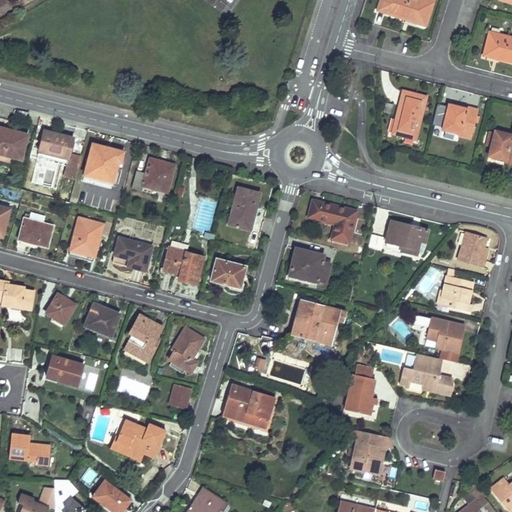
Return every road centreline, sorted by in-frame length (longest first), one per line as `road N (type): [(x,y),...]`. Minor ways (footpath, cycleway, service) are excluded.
road 1 (residential): [(230,320),(0,258)]
road 2 (secondary): [(228,152),(0,93)]
road 3 (residential): [(147,511),(186,464),(230,320)]
road 4 (residential): [(230,320),(250,323),(257,314),(295,174)]
road 5 (secondary): [(511,217),(388,187)]
